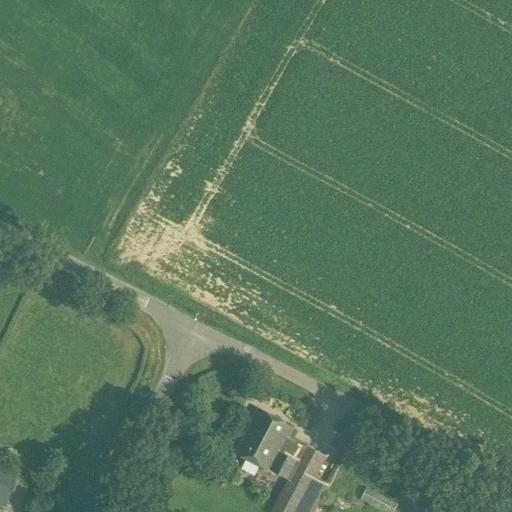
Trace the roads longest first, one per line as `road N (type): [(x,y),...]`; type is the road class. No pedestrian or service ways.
road 1 (unclassified): [(511,511),(196,332)]
road 2 (unclassified): [(196,332),(0,233)]
road 3 (unclassified): [(111,511),(196,332)]
